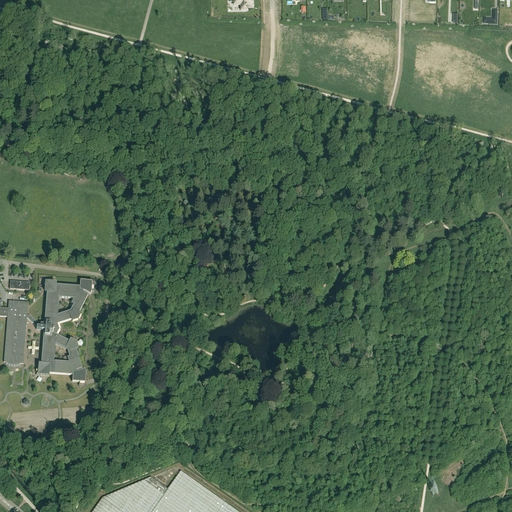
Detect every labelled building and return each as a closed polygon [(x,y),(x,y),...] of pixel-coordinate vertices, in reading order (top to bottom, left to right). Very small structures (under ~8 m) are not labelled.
[(233,0),(234,0),(234,2),(234,3),(234,6),(241,6),(241,10),(241,11),(247,11),(247,10),(247,8),(253,8),(252,0),(233,0)] [(23,364),(27,318),(36,327),(36,330),(43,331),(41,365),(39,365),(39,373),(40,375),(48,375),(48,374),(73,376),(72,382),(85,383),(86,373),(85,370),(76,372),(76,371),(82,369),(75,349),(77,348),(75,343),(70,341),(70,342),(56,335),(59,330),(57,325),(72,320),(72,321),(77,320),(79,315),(78,314),(88,295),(82,292),(83,291),(91,295),(92,292),(93,282),(80,281),(80,287),(55,285),(55,284),(48,283),(46,285),(45,292),(46,292),(44,324),(37,323),(30,316),(27,315),(28,303),(9,301),(8,309),(1,308),(1,305),(0,304),(0,316),(7,317),(4,363),(6,363),(8,364),(11,365),(13,366),(16,366),(18,365),(20,364),(23,364)] [(29,291),(30,283),(10,281),(10,289),(29,291)] [(37,348),(34,347),(34,342),(31,342),(31,347),(27,347),(27,351),(26,355),(33,356),(34,350),(37,351),(37,348)] [(103,498),(93,511),(238,511),(181,471),(168,490),(151,478),(103,498)]
